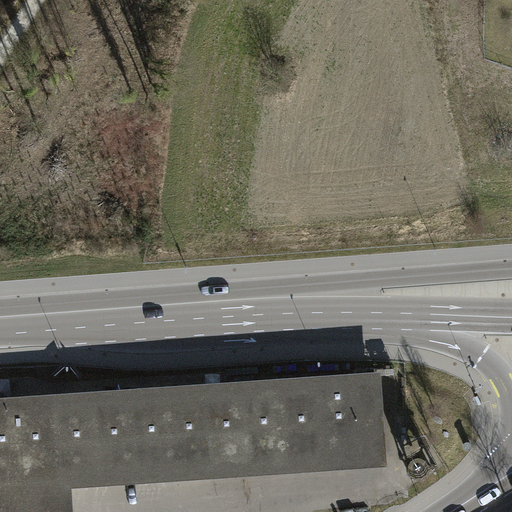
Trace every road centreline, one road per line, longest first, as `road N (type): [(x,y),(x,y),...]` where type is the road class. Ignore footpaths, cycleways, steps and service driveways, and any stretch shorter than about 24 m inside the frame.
road 1 (primary): [(0,317),(359,295)]
road 2 (primary): [(359,295),(399,334),(490,361),(511,395)]
road 3 (primary): [(511,270),(387,279),(359,295)]
road 4 (primary): [(359,295),(400,312),(511,314)]
